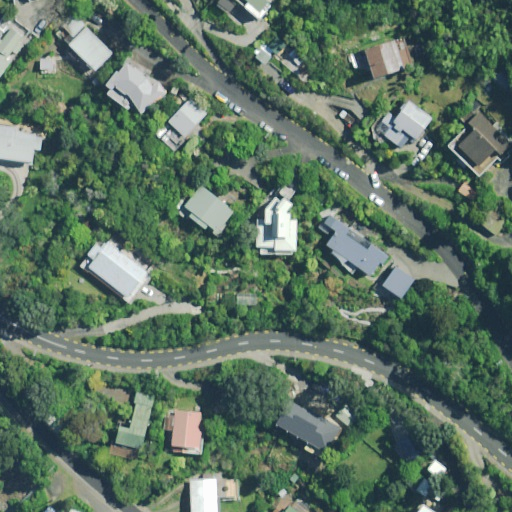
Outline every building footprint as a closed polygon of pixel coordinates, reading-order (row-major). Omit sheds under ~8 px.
[(239,0),(260,21),(273,8),(269,4),(272,0),(239,0)] [(87,27),(78,17),(66,27),(74,37),(87,27)] [(3,41),(0,38),(0,79),(11,64),(7,61),(13,52),(18,55),(29,40),(12,27),(3,41)] [(114,54),(88,29),(72,46),(98,70),(114,54)] [(396,39),(367,48),(368,53),(373,70),(376,79),(406,70),(396,39)] [(275,54),(263,46),(256,57),(267,65),(275,54)] [(305,60),(294,49),(288,54),(300,66),(305,60)] [(55,60),(43,59),(43,70),(54,70),(55,60)] [(155,87),(131,62),(104,87),(128,112),(135,105),(143,115),(168,92),(159,83),(155,87)] [(208,115),(190,98),(157,134),(176,152),(189,139),(187,137),(208,115)] [(433,119),(406,99),(394,117),(389,114),(373,136),(385,144),(389,139),(403,149),(410,140),(415,144),(433,119)] [(468,130),(450,148),(480,178),(495,162),(501,168),(511,156),(511,143),(473,105),(458,120),(468,130)] [(17,129),(0,126),(0,161),(34,166),(36,150),(42,151),(44,136),(16,132),(17,129)] [(208,231),(211,226),(216,230),(213,234),(220,240),(239,215),(200,185),(178,214),(189,223),(192,219),(208,231)] [(372,277),(382,264),(384,266),(391,257),(387,255),(362,236),(368,228),(360,222),(356,227),(331,209),(316,228),(333,240),(326,250),(355,271),(359,267),(372,277)] [(509,223),(498,212),(485,224),(495,235),(509,223)] [(293,220),(293,215),(276,214),(274,254),(299,256),(300,220),(293,220)] [(149,273),(103,237),(89,255),(97,260),(91,268),(130,298),(149,273)] [(416,281),(397,268),(385,286),(404,299),(416,281)] [(258,307),(259,297),(239,295),(238,305),(258,307)] [(131,429),(121,427),(118,441),(113,440),(109,454),(140,462),(154,403),(137,399),(131,429)] [(331,423),(291,402),(278,427),(317,448),(331,423)] [(359,417),(341,408),(334,422),(353,431),(359,417)] [(203,413),(168,412),(167,431),(174,432),(173,453),(201,454),(203,413)] [(420,457),(409,438),(393,447),(404,466),(420,457)] [(432,460),(414,473),(425,488),(443,475),(432,460)] [(193,511),(219,511),(219,501),(242,500),(241,479),(192,480),(193,511)] [(307,511),(297,502),(287,511),(307,511)]
